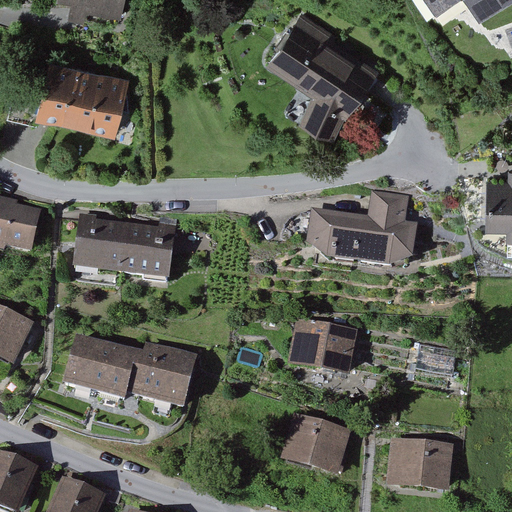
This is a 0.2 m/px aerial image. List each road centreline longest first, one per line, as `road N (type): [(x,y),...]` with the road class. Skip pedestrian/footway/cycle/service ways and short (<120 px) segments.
road 1 (residential): [(0,171),(43,188),(120,193),(284,186),(427,159)]
road 2 (residential): [(222,511),(145,489),(0,426)]
